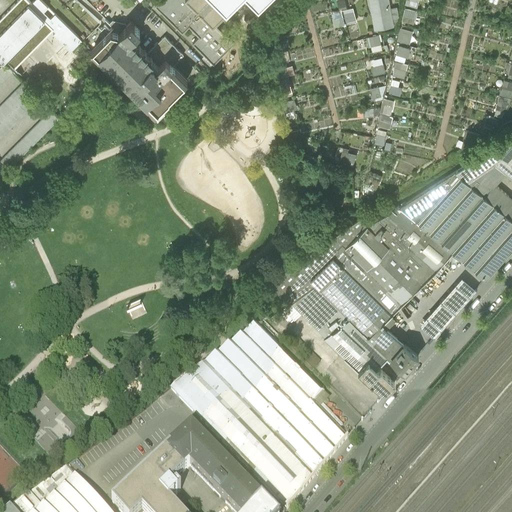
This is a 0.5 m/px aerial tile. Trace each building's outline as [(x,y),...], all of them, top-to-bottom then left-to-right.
[(28,0),(17,0),(0,18),(0,58),(3,61),(4,62),(13,71),(53,30),(56,33),(54,35),(72,53),(83,41),(41,0),(35,0),(32,3),(30,1),(28,0)] [(162,0),(155,7),(183,36),(190,30),(200,39),(193,46),(212,65),(232,45),(212,25),(217,20),(233,4),(236,0),(250,0),(259,9),(267,0),(162,0)] [(330,0),(337,26),(357,21),(351,0),(330,0)] [(372,0),(376,28),(396,25),(392,0),(372,0)] [(407,5),(406,17),(418,18),(419,6),(407,5)] [(111,25),(114,28),(93,51),(120,78),(156,113),(187,81),(172,67),(185,56),(166,37),(150,53),(134,37),(143,28),(134,19),(127,24),(115,21),(111,25)] [(399,39),(413,42),(416,29),(403,26),(399,39)] [(381,33),(369,35),(372,51),(384,49),(381,33)] [(397,58),(409,61),(412,50),(416,51),(418,45),(401,40),(397,58)] [(384,57),(372,60),(375,74),(387,71),(384,57)] [(394,75),(405,77),(408,61),(397,59),(394,75)] [(13,71),(4,62),(0,66),(0,84),(13,71)] [(507,117),(511,103),(511,65),(494,111),(507,117)] [(392,93),(402,94),(403,78),(392,78),(392,93)] [(0,138),(40,98),(24,82),(0,105),(0,138)] [(373,99),(387,98),(385,85),(372,86),(373,99)] [(394,113),(395,98),(385,97),(383,111),(394,113)] [(0,177),(60,118),(51,109),(0,159),(0,177)] [(511,132),(455,170),(467,180),(494,161),(505,172),(511,177),(511,132)] [(356,163),(357,151),(344,149),(342,161),(356,163)] [(511,199),(495,184),(505,172),(494,161),(467,180),(511,220),(511,199)] [(455,170),(400,206),(452,251),(485,281),(511,250),(511,220),(467,180),(455,170)] [(316,283),(349,317),(368,336),(380,323),(381,324),(391,314),(435,270),(452,251),(400,206),(398,205),(368,225),(366,224),(365,225),(366,225),(334,256),(333,255),(311,277),(316,283)] [(286,305),(291,302),(316,283),(311,277),(333,255),(334,256),(366,225),(365,225),(366,224),(360,217),(271,280),(286,305)] [(461,277),(419,325),(434,339),(476,290),(461,277)] [(301,312),(325,336),(349,317),(316,283),(291,302),(301,312)] [(133,319),(148,312),(143,300),(128,306),(133,319)] [(301,312),(291,302),(286,305),(283,308),(294,319),(301,312)] [(391,314),(381,324),(386,329),(396,319),(391,314)] [(378,371),(376,368),(388,356),(368,336),(349,317),(325,336),(324,336),(384,395),(395,384),(380,370),(378,371)] [(388,356),(404,373),(419,357),(386,329),(381,324),(380,323),(368,336),(388,356)] [(173,392),(290,510),(350,438),(341,430),(321,411),(315,406),(327,395),(258,325),(229,348),(209,364),(173,392)] [(284,341),(313,369),(320,362),(291,334),(284,341)] [(321,411),(341,430),(345,426),(325,407),(321,411)] [(61,413),(58,418),(64,422),(67,417),(61,413)] [(195,425),(170,451),(187,471),(194,465),(239,511),(254,511),(268,498),(195,425)] [(146,511),(185,511),(174,500),(186,490),(176,481),(187,471),(170,451),(112,503),(121,511),(143,511),(145,511),(146,511)] [(67,465),(33,491),(46,504),(77,478),(67,465)] [(10,511),(111,511),(107,507),(77,478),(46,504),(33,491),(10,511)] [(283,511),(268,498),(254,511),(283,511)]
